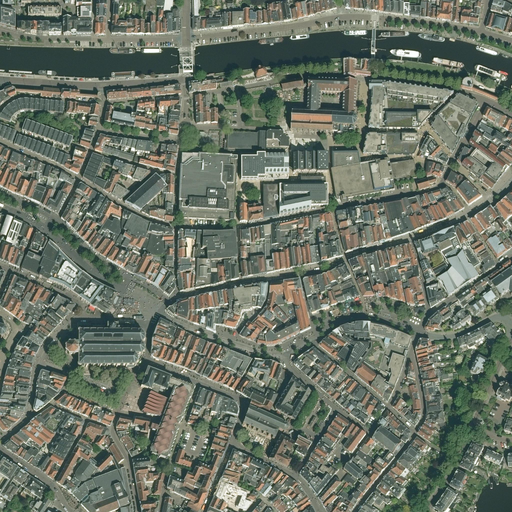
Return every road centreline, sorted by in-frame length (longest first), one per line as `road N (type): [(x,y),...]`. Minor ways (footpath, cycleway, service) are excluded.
road 1 (residential): [(78,179),(149,220),(181,228),(236,228),(414,194),(440,184),(485,101)]
road 2 (residential): [(185,39),(342,17)]
road 3 (residential): [(342,17),(481,32)]
road 4 (residential): [(237,87),(242,129),(187,127),(186,96)]
road 5 (residential): [(511,257),(444,302),(418,332)]
